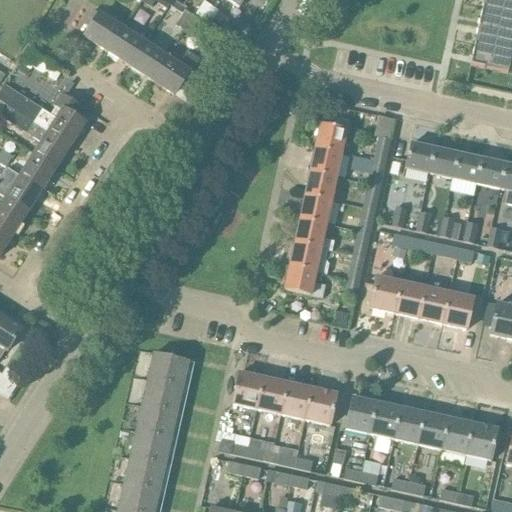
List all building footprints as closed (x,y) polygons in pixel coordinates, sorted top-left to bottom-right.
[(244,0),(223,0),(238,10),(244,0)] [(275,0),(261,0),(246,24),(256,30),(275,0)] [(511,0),(483,0),(482,7),(482,9),(511,15),(511,0)] [(195,15),(203,20),(212,7),(204,2),(195,15)] [(218,11),(212,7),(203,20),(209,24),(218,11)] [(511,15),(482,9),(478,28),(511,35),(511,15)] [(107,54),(122,30),(100,15),(98,16),(92,12),(83,25),(90,30),(84,39),(107,54)] [(176,26),(184,31),(193,17),(185,12),(176,26)] [(193,17),(184,31),(192,37),(195,34),(200,37),(207,27),(193,17)] [(476,35),(474,47),(511,55),(511,50),(511,35),(478,28),(476,35)] [(122,30),(107,54),(129,68),(144,45),(150,37),(140,30),(134,38),(122,30)] [(151,82),(166,59),(144,45),(129,68),(151,82)] [(511,58),(474,50),(470,69),(508,78),(511,60),(511,58)] [(166,59),(151,82),(173,97),(188,74),(190,75),(199,61),(188,54),(183,62),(169,54),(166,59)] [(23,118),(70,148),(85,125),(76,119),(82,109),(60,95),(53,106),(55,108),(50,116),(42,111),(24,99),(15,113),(23,118)] [(40,144),(33,155),(56,170),(70,148),(23,118),(17,128),(40,144)] [(320,126),(314,150),(340,156),(345,132),(320,126)] [(377,138),(373,156),(371,163),(383,165),(388,141),(377,138)] [(409,146),(405,165),(404,170),(428,175),(433,151),(409,146)] [(309,174),(335,179),(340,156),(314,150),(309,174)] [(457,156),(433,151),(428,175),(452,180),(457,156)] [(19,178),(42,192),(56,170),(33,155),(19,178)] [(457,156),(452,180),(475,186),(481,162),(457,156)] [(504,167),(481,162),(475,186),(499,191),(504,167)] [(371,163),(366,186),(378,189),(383,165),(371,163)] [(511,168),(504,167),(499,191),(507,193),(504,205),(511,207),(511,168)] [(309,174),(304,197),(330,203),(335,179),(309,174)] [(4,200),(28,215),(42,192),(19,178),(4,200)] [(378,189),(366,186),(361,210),(373,212),(378,189)] [(299,221),(325,227),(330,203),(304,197),(299,221)] [(0,228),(13,237),(28,215),(4,200),(0,206),(0,228)] [(359,219),(356,233),(368,236),(373,212),(361,210),(349,207),(347,216),(359,219)] [(406,212),(396,210),(392,228),(402,230),(406,212)] [(430,216),(419,214),(416,233),(426,235),(430,216)] [(453,222),(443,220),(439,238),(457,242),(461,226),(453,224),(453,222)] [(327,252),(327,253),(331,253),(333,243),(322,240),(325,227),(299,221),(294,245),(327,252)] [(477,228),(467,225),(463,244),(473,246),(477,228)] [(0,257),(13,237),(0,228),(0,257)] [(508,235),(490,230),(486,249),(497,251),(499,244),(506,245),(508,235)] [(368,236),(356,233),(351,258),(362,260),(368,236)] [(407,251),(410,239),(393,236),(391,248),(407,251)] [(434,245),(410,239),(407,251),(431,257),(434,245)] [(288,268),(314,274),(326,277),(328,267),(325,262),(327,253),(327,252),(294,245),(288,268)] [(434,245),(431,257),(456,262),(458,250),(434,245)] [(394,249),(391,259),(404,262),(405,252),(394,249)] [(474,254),(458,250),(456,262),(471,265),(474,254)] [(477,256),(476,264),(488,267),(490,259),(477,256)] [(351,258),(346,281),(358,283),(362,260),(351,258)] [(498,260),(495,272),(506,275),(509,262),(498,260)] [(321,301),(324,288),(312,285),(314,274),(288,268),(283,292),(321,301)] [(375,279),(373,291),(368,311),(393,316),(400,285),(375,279)] [(358,283),(346,281),(342,298),(354,301),(358,283)] [(497,281),(495,292),(505,294),(507,283),(497,281)] [(400,285),(393,316),(417,321),(424,290),(400,285)] [(424,290),(417,321),(441,327),(448,295),(424,290)] [(448,295),(441,327),(466,332),(473,301),(448,295)] [(511,342),(511,309),(496,306),(489,337),(511,342)] [(0,358),(4,352),(6,353),(21,330),(0,317),(0,358)] [(146,383),(181,391),(188,364),(152,356),(146,383)] [(16,368),(11,376),(22,382),(27,374),(16,368)] [(238,375),(232,407),(256,412),(263,380),(238,375)] [(263,380),(256,412),(280,417),(287,386),(263,380)] [(140,411),(175,419),(181,391),(146,383),(140,411)] [(287,386),(280,417),(305,422),(311,391),(287,386)] [(311,391),(305,422),(329,428),(336,396),(311,391)] [(369,437),(376,405),(352,400),(345,432),(369,437)] [(400,411),(376,405),(369,437),(393,442),(400,411)] [(134,439),(169,447),(175,419),(140,411),(134,439)] [(417,448),(424,416),(400,411),(393,442),(417,448)] [(448,421),(424,416),(417,448),(441,453),(448,421)] [(465,458),(472,426),(448,421),(441,453),(465,458)] [(497,432),(472,426),(465,458),(490,463),(497,432)] [(218,454),(245,460),(250,440),(217,433),(215,440),(221,442),(218,454)] [(127,467),(163,475),(169,447),(134,439),(127,467)] [(273,445),(250,440),(245,460),(270,465),(274,447),(273,447),(273,445)] [(329,478),(338,480),(342,460),(345,461),(349,445),(337,442),(332,465),(329,478)] [(297,453),(274,447),(270,465),(294,470),(296,460),(297,453)] [(296,460),(294,470),(310,474),(312,464),(296,460)] [(244,468),(228,464),(226,474),(242,478),(244,468)] [(156,502),(163,475),(127,467),(121,494),(156,502)] [(244,468),(242,478),(258,481),(260,471),(244,468)] [(345,471),(343,481),(358,485),(361,474),(345,471)] [(265,483),(274,485),(289,488),(292,478),(268,473),(265,483)] [(361,474),(358,485),(375,488),(377,478),(361,474)] [(292,478),(289,488),(306,492),(308,482),(292,478)] [(407,495),(409,485),(393,481),(390,492),(407,495)] [(324,485),(322,496),(337,499),(340,489),(324,485)] [(409,485),(407,495),(422,499),(425,488),(409,485)] [(340,489),(337,499),(353,503),(355,492),(340,489)] [(455,506),(457,495),(441,492),(439,502),(455,506)] [(154,511),(156,502),(121,494),(117,511),(154,511)] [(457,495),(455,506),(470,509),(473,499),(457,495)] [(404,511),(406,504),(380,498),(378,508),(394,511),(404,511)] [(287,503),(285,511),(300,511),(302,506),(287,503)] [(511,511),(511,507),(493,503),(491,511),(511,511)]
